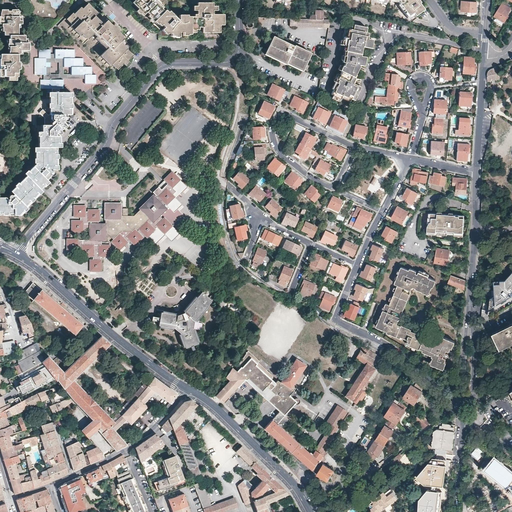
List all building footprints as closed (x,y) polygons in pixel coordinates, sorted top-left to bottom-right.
[(161,4),(158,1),(156,0),(136,0),(134,2),(139,9),(137,11),(140,15),(142,14),(144,16),(148,12),(150,15),(149,16),(151,19),(150,19),(153,23),(155,21),(157,24),(158,24),(160,26),(161,25),(163,28),(160,31),(164,35),(170,35),(170,37),(173,37),(173,38),(178,38),(178,33),(182,34),(182,36),(187,36),(187,35),(190,35),(190,33),(195,33),(195,30),(199,30),(199,28),(203,28),(203,34),(220,34),(220,27),(224,27),(224,17),(213,16),(213,13),(217,13),(217,8),(213,8),(213,5),(207,5),(197,5),(197,8),(193,8),(193,12),(197,12),(197,16),(194,19),(187,18),(187,17),(179,17),(178,21),(177,21),(174,18),(171,15),(168,12),(167,13),(165,15),(163,13),(162,13),(160,11),(162,9),(164,7),(161,4)] [(395,0),(395,2),(396,2),(407,17),(412,14),(414,17),(423,10),(418,4),(419,3),(416,0),(415,0),(395,0)] [(477,2),(462,1),(461,11),(476,13),(476,7),(477,2)] [(498,10),(494,16),(505,22),(507,18),(506,17),(511,9),(502,3),(498,10)] [(118,45),(119,43),(121,42),(121,37),(119,35),(115,31),(112,28),(109,25),(105,24),(101,28),(99,26),(96,23),(93,19),(94,18),(96,16),(93,13),(94,11),(90,7),(86,7),(83,10),(79,13),(76,17),(74,15),(73,14),(69,18),(68,17),(57,27),(76,46),(105,77),(106,78),(111,73),(108,71),(113,67),(114,69),(119,69),(123,65),(126,62),(129,59),(129,54),(126,51),(124,52),(121,49),(118,45)] [(29,51),(29,43),(27,43),(27,40),(25,40),(25,36),(24,36),(18,36),(18,30),(18,29),(20,29),(20,25),(22,25),(22,17),(19,17),(19,11),(0,10),(0,17),(0,24),(2,25),(2,36),(9,36),(9,40),(7,40),(7,47),(8,47),(8,55),(0,54),(0,77),(7,78),(7,81),(16,81),(16,78),(17,78),(17,70),(19,70),(19,62),(18,62),(18,56),(18,55),(22,55),(22,51),(29,51)] [(316,12),(311,12),(310,16),(309,19),(323,20),(323,11),(316,10),(316,12)] [(289,26),(329,28),(330,21),(323,20),(309,19),(289,18),(289,26)] [(359,57),(361,47),(372,49),(373,44),(371,43),(372,40),(367,39),(368,33),(366,33),(367,28),(345,24),(342,37),(343,37),(343,40),(340,40),(339,45),(340,45),(339,50),(344,51),(343,56),(342,56),(341,61),(342,61),(342,63),(345,64),(344,66),(341,66),(338,71),(341,72),(339,76),(337,75),(333,82),(335,83),(332,90),(334,90),(331,95),(333,96),(332,99),(340,102),(341,98),(350,102),(351,100),(355,101),(361,88),(354,85),(353,87),(352,86),(355,80),(353,79),(359,67),(363,67),(364,62),(365,58),(359,57)] [(294,49),(274,38),(265,55),(286,66),(286,65),(303,73),(311,56),(295,47),(294,49)] [(45,76),(45,63),(45,59),(49,59),(50,51),(38,50),(38,59),(34,59),(33,76),(43,76),(45,76)] [(45,59),(45,63),(58,63),(62,63),(62,59),(54,59),(54,50),(50,51),(49,59),(45,59)] [(83,77),(83,81),(83,85),(95,85),(95,77),(91,77),(91,68),(83,68),(82,60),(74,59),(74,51),(54,50),(54,59),(62,59),(62,63),(62,69),(69,69),(69,77),(83,77)] [(424,62),(424,64),(431,64),(430,52),(419,52),(419,62),(424,62)] [(410,53),(396,53),(397,65),(410,65),(410,53)] [(474,58),(463,58),(462,74),(474,74),(475,69),(475,66),(473,66),(474,58)] [(488,81),(499,79),(498,66),(490,69),(488,71),(487,73),(487,75),(488,81)] [(444,82),(444,80),(450,81),(451,69),(439,68),(438,81),(439,82),(443,82),(444,82)] [(388,89),(398,90),(398,89),(399,82),(399,78),(398,78),(398,75),(386,74),(385,80),(389,81),(388,89)] [(58,82),(42,81),(40,81),(40,90),(52,91),(52,94),(50,94),(50,117),(50,127),(42,127),(42,134),(38,134),(38,149),(35,149),(34,165),(24,176),(25,177),(9,193),(12,195),(6,201),(4,199),(0,198),(0,215),(12,216),(12,217),(17,217),(25,209),(24,208),(40,192),(39,191),(55,175),(55,150),(58,149),(58,139),(58,138),(57,138),(57,137),(58,136),(59,135),(59,133),(65,127),(63,125),(63,124),(65,125),(67,125),(67,124),(68,123),(68,122),(67,119),(67,117),(71,117),(71,95),(59,94),(59,91),(63,91),(63,82),(58,82)] [(267,96),(279,102),(281,98),(285,101),(289,94),(273,85),(267,96)] [(394,105),(395,103),(396,103),(398,90),(388,89),(387,98),(379,97),(378,102),(382,102),(382,104),(394,105)] [(471,93),(459,93),(458,106),(470,107),(471,100),(471,93)] [(296,111),(302,114),(307,103),(294,97),(289,106),(296,109),(296,111)] [(433,114),(445,114),(446,101),(434,100),(433,114)] [(263,102),(257,114),(268,119),(270,115),(274,108),(263,102)] [(313,119),(325,125),(330,114),(318,109),(313,119)] [(402,110),(398,126),(409,128),(411,123),(409,123),(412,109),(402,110)] [(330,127),(342,133),(347,122),(337,117),(339,112),(335,110),(333,115),(335,116),(330,127)] [(458,133),(470,134),(470,130),(471,126),(469,126),(469,118),(459,117),(458,128),(458,133)] [(432,125),(432,133),(442,134),(443,119),(434,118),(434,125),(432,125)] [(385,135),(387,128),(377,125),(373,141),(385,143),(386,135),(385,135)] [(367,128),(355,126),(353,137),(362,139),(363,135),(365,135),(367,128)] [(264,128),(252,129),(253,140),(260,140),(260,139),(264,138),(264,128)] [(408,135),(397,133),(395,143),(399,144),(398,146),(405,147),(408,135)] [(304,135),(300,144),(310,149),(315,139),(309,136),(308,137),(304,135)] [(443,143),(431,142),(430,155),(442,156),(443,143)] [(310,149),(300,144),(295,153),(299,155),(298,156),(304,160),(306,157),(310,149)] [(340,161),(345,150),(339,147),(338,148),(332,145),(331,146),(327,144),(323,151),(340,161)] [(469,145),(457,144),(456,161),(460,161),(467,161),(467,153),(469,153),(469,148),(469,145)] [(254,161),(263,161),(263,155),(265,155),(265,148),(266,148),(266,145),(254,145),(254,161)] [(313,151),(310,149),(306,157),(304,160),(307,162),(311,154),(313,151)] [(321,155),(318,154),(316,157),(317,158),(315,162),(318,164),(314,170),(323,175),(325,171),(327,172),(331,166),(320,160),(318,159),(321,155)] [(267,169),(277,177),(285,167),(281,164),(275,159),(267,169)] [(420,169),(413,168),(410,184),(417,185),(417,181),(425,183),(427,172),(420,171),(420,169)] [(120,215),(120,207),(120,202),(104,203),(105,223),(104,223),(99,223),(98,209),(87,209),(87,211),(84,211),(84,205),(83,205),(72,205),(73,216),(79,216),(79,219),(71,220),(71,231),(82,230),(82,228),(89,227),(89,238),(78,238),(78,237),(67,237),(67,248),(78,248),(78,247),(82,247),(82,254),(93,253),(93,257),(90,257),(90,258),(90,268),(101,268),(101,257),(100,257),(100,254),(110,253),(109,242),(101,242),(101,237),(105,237),(105,233),(109,233),(113,238),(111,240),(119,248),(127,240),(126,240),(128,238),(134,244),(142,235),(137,230),(138,228),(154,244),(164,233),(171,240),(179,232),(164,217),(163,218),(159,214),(166,207),(168,205),(174,211),(182,204),(176,197),(187,186),(172,171),(164,178),(168,182),(161,188),(158,185),(153,191),(155,194),(154,195),(153,193),(139,207),(140,208),(133,215),(127,215),(121,215),(120,215)] [(239,171),(233,179),(239,184),(238,184),(242,188),(249,180),(239,171)] [(444,185),(446,177),(441,176),(441,174),(434,172),(434,176),(430,175),(428,182),(444,185)] [(284,182),(295,190),(302,181),(297,177),(292,173),(284,182)] [(460,178),(453,178),(452,185),(456,185),(456,194),(466,194),(466,187),(467,179),(460,178)] [(249,194),(253,198),(254,197),(259,201),(265,194),(256,186),(249,194)] [(314,202),(319,195),(316,192),(317,191),(311,186),(304,195),(314,202)] [(417,193),(407,188),(402,197),(406,199),(405,201),(412,204),(417,193)] [(327,207),(338,212),(341,205),(340,205),(342,201),(332,196),(327,207)] [(281,208),(271,200),(265,207),(271,212),(270,212),(274,216),(281,208)] [(228,225),(232,224),(231,221),(233,221),(232,219),(243,217),(242,212),(240,212),(239,204),(230,206),(230,209),(226,210),(228,225)] [(408,212),(397,206),(391,218),(402,223),(408,212)] [(353,227),(360,230),(362,226),(364,227),(367,221),(368,222),(372,215),(361,209),(357,207),(353,216),(355,217),(355,216),(358,217),(353,227)] [(449,214),(444,213),(428,212),(427,232),(447,233),(452,234),(462,235),(463,226),(463,215),(449,214)] [(298,219),(286,213),(282,222),(287,225),(287,224),(294,227),(298,219)] [(307,235),(312,237),(317,227),(305,222),(301,230),(308,234),(307,235)] [(238,240),(246,238),(245,231),(246,231),(245,226),(237,227),(236,223),(232,224),(228,225),(229,229),(235,228),(238,240)] [(397,232),(387,226),(382,235),(386,237),(385,239),(391,242),(397,232)] [(269,242),(277,246),(281,238),(269,232),(268,233),(265,231),(262,237),(265,239),(265,240),(269,242)] [(320,241),(325,243),(326,242),(332,245),(336,237),(325,231),(320,241)] [(161,244),(166,236),(164,234),(158,242),(161,244)] [(294,255),(297,257),(301,248),(298,247),(299,246),(286,240),(282,248),(295,254),(294,255)] [(347,253),(352,256),(357,246),(345,241),(341,249),(348,253),(347,253)] [(384,249),(374,245),(372,250),(373,250),(370,257),(379,261),(384,249)] [(252,265),(259,267),(260,264),(261,264),(263,260),(266,252),(258,248),(255,256),(253,261),(254,261),(252,265)] [(449,250),(437,248),(435,262),(447,264),(448,257),(449,250)] [(309,267),(315,270),(316,267),(323,270),(328,261),(319,257),(320,256),(315,254),(309,267)] [(334,264),(329,273),(337,276),(335,279),(341,282),(347,269),(343,266),(342,268),(334,264)] [(376,268),(367,264),(364,271),(363,271),(361,276),(371,280),(376,268)] [(278,283),(284,286),(286,282),(287,283),(288,279),(292,270),(284,267),(279,279),(280,280),(278,283)] [(393,296),(407,302),(412,292),(410,291),(411,289),(415,290),(415,289),(421,291),(421,292),(427,294),(426,295),(428,297),(429,296),(430,296),(431,294),(429,293),(431,288),(432,288),(435,282),(428,278),(429,276),(426,274),(427,273),(424,272),(424,273),(419,271),(418,273),(410,269),(409,271),(402,268),(400,272),(399,271),(398,274),(399,274),(397,278),(396,277),(395,280),(396,281),(394,284),(398,286),(397,289),(395,288),(395,289),(394,289),(393,291),(395,292),(393,296)] [(462,272),(452,268),(449,274),(451,275),(461,279),(462,272)] [(461,279),(451,275),(448,283),(464,289),(465,285),(465,280),(461,279)] [(511,275),(505,284),(505,280),(493,281),(494,296),(490,299),(489,308),(511,296),(508,294),(508,291),(509,290),(511,292),(511,291),(511,275)] [(299,296),(298,299),(306,303),(311,291),(314,292),(317,286),(303,280),(301,285),(303,285),(298,295),(299,296)] [(83,325),(33,284),(25,293),(34,301),(34,300),(75,334),(83,325)] [(367,288),(358,284),(355,289),(356,289),(353,296),(362,300),(367,288)] [(193,328),(195,321),(213,300),(203,292),(202,292),(185,312),(178,315),(163,312),(162,312),(162,313),(160,325),(176,327),(181,332),(187,347),(199,343),(193,328)] [(322,292),(319,298),(322,300),(319,307),(328,311),(332,302),(334,302),(336,298),(322,292)] [(396,338),(401,326),(400,327),(399,326),(400,324),(397,323),(398,320),(399,321),(407,302),(393,296),(392,299),(390,298),(389,300),(389,301),(391,302),(389,305),(386,304),(384,307),(383,307),(382,310),(383,310),(379,320),(378,320),(376,323),(378,323),(376,327),(387,332),(386,333),(390,335),(389,336),(392,337),(392,336),(396,338)] [(19,305),(15,299),(10,301),(13,308),(19,305)] [(120,320),(129,310),(118,300),(109,311),(120,320)] [(359,307),(351,303),(348,310),(347,310),(344,315),(354,319),(359,307)] [(207,317),(215,311),(212,307),(204,313),(207,317)] [(28,332),(34,331),(31,324),(26,315),(18,317),(23,333),(24,333),(28,332)] [(511,324),(491,334),(499,349),(511,342),(511,324)] [(419,349),(423,339),(424,337),(409,331),(410,330),(401,326),(396,338),(399,339),(399,340),(401,341),(401,340),(402,340),(403,339),(406,340),(405,344),(405,345),(406,346),(407,346),(408,345),(408,346),(411,348),(411,349),(411,350),(414,351),(415,349),(418,351),(419,349)] [(0,342),(2,342),(2,338),(8,337),(6,329),(4,329),(3,329),(0,329),(0,342)] [(345,337),(334,330),(331,335),(342,341),(345,337)] [(431,364),(442,369),(445,363),(443,362),(444,359),(444,358),(444,356),(446,356),(446,354),(445,353),(444,353),(442,352),(444,350),(447,351),(449,349),(450,349),(453,342),(442,337),(443,336),(440,335),(439,338),(440,339),(438,343),(437,343),(436,345),(423,339),(419,349),(422,350),(421,351),(424,353),(423,354),(424,355),(423,355),(426,357),(427,354),(431,356),(431,358),(432,358),(430,362),(429,362),(427,364),(430,366),(431,364)] [(98,430),(116,451),(126,445),(114,431),(126,420),(130,424),(148,406),(144,403),(155,391),(169,403),(176,394),(153,377),(150,383),(147,386),(138,397),(125,412),(114,422),(73,380),(88,366),(110,344),(101,337),(64,374),(49,357),(44,361),(42,362),(44,364),(53,377),(55,379),(56,380),(57,380),(73,399),(93,420),(82,430),(89,437),(98,430)] [(334,343),(335,342),(334,342),(334,341),(333,340),(329,338),(324,346),(330,349),(331,348),(334,343)] [(17,352),(14,340),(2,342),(4,348),(5,355),(17,352)] [(44,361),(40,348),(37,341),(28,346),(27,345),(21,349),(21,350),(17,352),(18,358),(19,361),(20,364),(22,372),(42,362),(44,361)] [(378,357),(361,346),(359,347),(359,351),(355,358),(365,365),(345,396),(355,402),(358,399),(360,400),(365,392),(363,391),(369,381),(367,379),(373,369),(376,371),(384,359),(378,357)] [(311,455),(281,429),(289,420),(284,415),(295,403),(288,397),(289,396),(293,392),(291,390),(307,366),(296,359),(280,383),(277,381),(275,384),(276,385),(274,387),(270,391),(274,395),(268,401),(276,408),(280,412),(279,413),(265,429),(311,470),(312,469),(317,473),(327,480),(334,469),(323,463),(323,464),(320,462),(323,456),(321,455),(338,428),(336,426),(346,411),(338,405),(328,421),(332,424),(311,455)] [(251,360),(237,373),(243,378),(246,380),(247,380),(248,379),(262,392),(266,387),(270,383),(271,382),(254,367),(256,365),(251,360)] [(497,362),(483,370),(490,382),(504,374),(497,362)] [(26,391),(53,377),(44,364),(26,373),(27,376),(21,380),(21,381),(17,384),(21,393),(26,391)] [(223,402),(242,382),(243,378),(237,373),(232,368),(226,377),(230,381),(217,395),(216,394),(215,395),(216,396),(223,402)] [(27,393),(55,379),(53,377),(26,391),(27,393)] [(270,391),(266,387),(262,392),(248,379),(247,380),(246,380),(245,382),(279,413),(280,412),(276,408),(268,401),(274,395),(270,391)] [(422,388),(416,382),(414,385),(411,384),(402,397),(413,404),(422,390),(421,390),(422,388)] [(38,394),(41,400),(50,396),(50,395),(48,390),(38,394)] [(50,396),(53,404),(57,403),(55,400),(63,397),(61,391),(50,395),(50,396)] [(28,407),(41,400),(38,394),(24,400),(28,407)] [(20,402),(13,405),(17,414),(28,407),(24,400),(20,402)] [(177,437),(180,446),(191,476),(200,473),(187,440),(186,441),(180,425),(196,405),(190,400),(184,402),(169,418),(173,428),(177,437)] [(396,423),(406,407),(400,401),(398,405),(393,401),(384,415),(388,418),(396,423)] [(49,406),(53,413),(62,409),(59,403),(57,403),(53,404),(49,406)] [(17,414),(13,405),(9,407),(4,411),(6,417),(17,414)] [(23,430),(27,429),(24,416),(19,418),(20,422),(23,430)] [(0,429),(7,427),(10,426),(6,417),(0,419),(0,429)] [(167,433),(173,428),(169,418),(165,423),(162,426),(163,428),(167,433)] [(384,424),(375,439),(383,444),(393,429),(392,429),(396,423),(388,418),(386,422),(389,424),(387,426),(384,424)] [(417,422),(423,428),(427,424),(424,422),(420,419),(417,422)] [(472,424),(469,426),(473,433),(476,431),(480,438),(484,440),(489,436),(479,420),(475,423),(472,424)] [(54,427),(52,422),(42,425),(41,425),(42,428),(44,433),(55,430),(54,427)] [(436,453),(447,454),(448,450),(452,450),(454,437),(455,425),(443,423),(443,425),(441,425),(440,429),(438,429),(434,431),(432,448),(436,448),(436,453)] [(0,436),(9,434),(13,433),(12,428),(16,427),(15,424),(10,426),(7,427),(0,429),(0,436)] [(43,441),(57,437),(56,434),(55,430),(44,433),(41,434),(43,441)] [(144,441),(153,452),(159,448),(162,449),(164,446),(164,445),(160,438),(156,433),(149,438),(144,441)] [(12,446),(9,434),(0,436),(0,447),(1,450),(12,446)] [(39,442),(36,435),(22,439),(23,442),(23,445),(29,443),(31,447),(39,445),(39,442)] [(45,448),(59,445),(58,441),(57,437),(43,441),(45,448)] [(66,446),(75,442),(71,438),(64,441),(65,444),(66,446)] [(375,439),(366,453),(372,459),(373,460),(377,455),(378,456),(381,451),(379,450),(380,448),(383,444),(375,439)] [(80,446),(83,445),(80,440),(75,442),(66,446),(68,453),(69,458),(77,454),(83,452),(80,446)] [(149,456),(154,453),(153,452),(144,441),(139,445),(136,448),(137,452),(141,462),(144,460),(145,462),(151,458),(149,456)] [(23,445),(23,442),(19,443),(15,445),(12,446),(1,450),(3,456),(4,459),(17,455),(16,450),(24,448),(23,445)] [(44,458),(61,452),(60,448),(59,445),(45,448),(41,449),(44,458)] [(98,460),(106,457),(97,447),(86,452),(90,464),(98,460)] [(237,487),(244,504),(252,501),(265,496),(268,502),(287,494),(266,474),(240,449),(237,453),(258,473),(257,474),(262,480),(252,490),(242,481),(237,487)] [(88,465),(90,464),(86,452),(86,450),(83,452),(77,454),(82,467),(88,465)] [(56,462),(64,460),(63,457),(61,452),(44,458),(46,465),(49,464),(56,462)] [(398,458),(401,456),(399,453),(386,463),(388,466),(392,464),(399,459),(398,458)] [(77,454),(69,458),(72,467),(73,471),(82,467),(77,454)] [(19,462),(17,455),(4,459),(5,463),(6,466),(15,463),(19,462)] [(114,471),(117,470),(115,467),(125,460),(124,458),(123,455),(116,459),(110,462),(114,471)] [(511,471),(500,462),(501,460),(496,456),(490,463),(484,470),(506,487),(507,486),(511,489),(511,471)] [(185,480),(176,457),(165,461),(171,478),(168,479),(159,482),(160,486),(158,487),(159,490),(174,484),(185,480)] [(447,487),(450,461),(435,459),(419,479),(428,485),(447,487)] [(65,475),(68,474),(66,467),(64,460),(56,462),(61,477),(65,475)] [(171,478),(165,461),(162,462),(168,479),(171,478)] [(50,467),(47,468),(47,469),(51,481),(57,479),(61,477),(56,462),(49,464),(50,467)] [(108,469),(110,474),(114,472),(114,471),(110,462),(102,466),(104,471),(108,469)] [(8,475),(10,480),(19,477),(19,476),(15,463),(6,466),(8,475)] [(51,481),(47,469),(41,471),(42,475),(38,477),(36,468),(33,467),(32,467),(31,463),(28,464),(30,473),(32,479),(34,488),(34,487),(42,485),(51,481)] [(91,471),(85,474),(89,484),(103,478),(99,467),(91,471)] [(119,474),(117,475),(118,478),(117,478),(119,483),(118,483),(121,490),(122,490),(124,493),(125,496),(124,496),(126,503),(127,502),(129,506),(130,509),(130,511),(145,511),(145,510),(146,510),(144,503),(141,496),(138,490),(137,491),(135,485),(135,484),(133,478),(132,478),(130,474),(129,474),(128,470),(119,474)] [(28,490),(26,481),(26,482),(24,475),(19,476),(19,477),(10,480),(12,488),(14,495),(28,490)] [(87,507),(82,496),(80,492),(85,490),(79,476),(73,479),(74,482),(71,483),(72,486),(71,487),(69,484),(66,485),(65,483),(58,490),(63,496),(64,499),(62,500),(65,511),(76,511),(80,510),(87,507)] [(198,482),(194,484),(199,496),(207,493),(205,487),(200,489),(198,482)] [(37,500),(40,506),(52,502),(50,496),(47,489),(39,492),(32,494),(34,501),(37,500)] [(371,510),(372,511),(377,511),(396,497),(390,489),(384,493),(382,490),(379,493),(377,491),(373,495),(374,495),(370,498),(369,500),(369,502),(371,505),(366,508),(369,511),(371,510)] [(442,511),(444,494),(431,492),(424,501),(421,511),(442,511)] [(200,501),(203,508),(212,505),(207,493),(199,496),(200,501)] [(18,505),(20,511),(23,511),(36,508),(34,501),(32,494),(24,497),(16,499),(18,505)] [(173,511),(188,505),(183,494),(175,497),(168,499),(173,511)] [(268,511),(265,503),(268,502),(265,496),(252,501),(244,504),(244,506),(252,503),(256,511),(268,511)] [(203,508),(204,511),(221,511),(237,506),(233,497),(212,505),(203,508)] [(41,511),(46,510),(47,511),(54,511),(55,511),(53,505),(52,502),(40,506),(36,508),(23,511),(41,511)]
